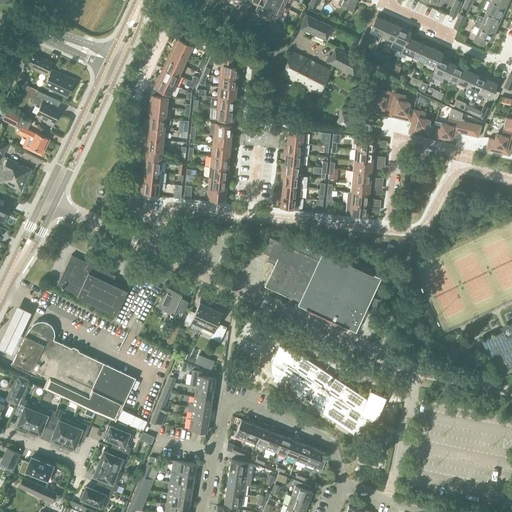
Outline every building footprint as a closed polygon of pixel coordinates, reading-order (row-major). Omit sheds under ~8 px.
[(221,0),(220,3),(224,5),(226,0),(233,0),(231,5),(236,7),(239,1),(244,3),(241,9),(245,11),(250,0),(251,0),(254,2),(258,3),(259,0),(221,0)] [(261,0),(258,6),(256,5),(253,12),(268,19),(278,16),(281,10),(287,13),(289,9),(283,6),(286,0),(292,3),(293,0),(261,0)] [(311,0),(308,6),(309,6),(316,9),(320,0),(319,0),(311,0)] [(356,0),(339,0),(338,2),(353,8),(356,0)] [(462,1),(459,0),(455,0),(451,10),(457,12),(462,1)] [(491,0),(484,0),(481,9),(486,11),(502,18),(505,11),(503,11),(505,6),(491,0)] [(502,18),(486,11),(484,17),(478,15),(476,20),(496,28),(498,24),(499,25),(502,18)] [(221,19),(227,22),(230,16),(223,13),(221,19)] [(305,14),(299,27),(327,40),(330,33),(332,34),(335,28),(305,14)] [(466,16),(460,14),(455,24),(461,27),(466,16)] [(379,41),(381,36),(388,21),(377,17),(370,31),(376,33),(374,39),(379,41)] [(496,28),(476,20),(473,25),(479,28),(473,41),(483,46),(487,38),(490,40),(496,28)] [(381,36),(393,41),(399,26),(388,21),(381,36)] [(411,32),(399,26),(393,41),(404,46),(408,37),(409,37),(411,32)] [(184,41),(177,37),(172,47),(188,55),(192,46),(196,47),(199,39),(188,34),(184,41)] [(406,53),(413,56),(420,42),(409,37),(408,37),(404,46),(400,55),(403,57),(405,56),(406,53)] [(368,40),(363,38),(358,49),(363,51),(368,40)] [(422,67),(424,61),(431,47),(420,42),(413,56),(419,59),(416,64),(422,67)] [(172,47),(167,57),(184,65),(188,55),(172,47)] [(424,61),(436,66),(440,58),(443,52),(431,47),(424,61)] [(331,56),(329,55),(326,61),(356,76),(363,63),(335,49),(331,56)] [(331,71),(292,51),(280,75),(319,95),(331,71)] [(31,53),(25,65),(46,75),(47,74),(49,75),(44,87),(66,98),(75,80),(50,68),(53,62),(42,57),(41,58),(31,53)] [(179,75),(184,65),(167,57),(163,67),(179,75)] [(221,60),(220,75),(237,77),(238,66),(234,66),(235,59),(224,58),(221,60)] [(451,63),(440,58),(436,66),(433,72),(445,77),(451,63)] [(445,77),(456,82),(463,68),(451,63),(445,77)] [(174,84),(179,75),(163,67),(158,77),(174,84)] [(385,71),(380,67),(377,73),(382,76),(385,71)] [(456,82),(467,87),(469,84),(474,73),(463,68),(456,82)] [(467,87),(479,92),(485,78),(486,75),(475,70),(474,73),(469,84),(467,87)] [(236,88),(237,77),(220,75),(218,86),(236,88)] [(486,75),(485,78),(479,92),(476,97),(481,99),(484,94),(491,97),(498,80),(486,75)] [(170,95),(174,84),(158,77),(153,87),(170,95)] [(235,99),(236,88),(218,86),(217,97),(235,99)] [(364,110),(387,116),(393,92),(381,89),(380,94),(374,93),(372,99),(367,98),(364,110)] [(39,108),(36,115),(44,118),(42,121),(53,126),(61,109),(45,102),(48,95),(37,90),(31,102),(38,105),(39,108)] [(387,116),(410,121),(414,109),(409,108),(410,102),(404,100),(405,95),(393,92),(387,116)] [(168,96),(150,94),(149,106),(167,108),(168,96)] [(234,110),(235,99),(217,97),(211,96),(210,107),(216,107),(216,108),(234,110)] [(166,118),(167,108),(149,106),(148,116),(166,118)] [(490,108),(484,106),(480,116),(485,119),(490,108)] [(440,126),(435,125),(432,139),(455,144),(461,120),(463,112),(451,107),(448,117),(447,123),(441,121),(440,126)] [(233,121),(234,110),(216,108),(215,119),(233,121)] [(408,133),(432,139),(435,125),(430,123),(431,119),(425,117),(426,112),(414,109),(410,121),(408,133)] [(3,119),(15,125),(19,116),(7,110),(3,119)] [(347,128),(352,117),(342,112),(337,122),(347,128)] [(511,113),(511,118),(506,117),(503,129),(511,131),(511,113)] [(40,151),(47,137),(36,132),(35,134),(27,130),(31,122),(19,116),(15,125),(20,128),(18,133),(32,140),(29,146),(40,151)] [(166,118),(148,116),(147,119),(144,119),(144,127),(147,127),(165,129),(165,123),(170,123),(171,118),(166,118)] [(466,135),(470,122),(464,121),(461,133),(466,135)] [(209,133),(213,134),(231,136),(232,125),(210,122),(209,133)] [(466,135),(473,136),(475,124),(470,122),(466,135)] [(481,125),(475,124),(473,136),(478,137),(481,125)] [(163,140),(165,129),(147,127),(146,138),(163,140)] [(511,131),(503,129),(502,134),(495,132),(494,139),(488,137),(486,150),(509,155),(511,144),(511,131)] [(288,130),(287,141),(305,143),(306,132),(288,130)] [(325,140),(324,145),(329,146),(330,133),(323,132),(322,140),(325,140)] [(333,133),(332,140),(332,146),(336,147),(337,141),(339,142),(340,134),(333,133)] [(213,134),(212,145),(230,147),(231,136),(213,134)] [(162,150),(163,140),(146,138),(144,149),(162,150)] [(357,138),(355,149),(373,151),(374,139),(357,138)] [(8,144),(0,140),(0,154),(2,156),(8,144)] [(287,141),(286,152),(304,154),(305,143),(287,141)] [(212,145),(211,156),(229,157),(230,147),(212,145)] [(161,161),(162,150),(144,149),(143,159),(161,161)] [(355,149),(354,159),(372,161),(373,151),(355,149)] [(286,152),(285,163),(303,165),(304,154),(286,152)] [(228,168),(229,157),(211,156),(210,166),(228,168)] [(31,169),(8,158),(2,170),(8,172),(3,182),(20,191),(31,169)] [(143,159),(142,170),(160,172),(161,161),(143,159)] [(371,172),(372,161),(354,159),(353,170),(371,172)] [(285,163),(284,174),(301,176),(303,165),(285,163)] [(210,166),(209,177),(227,179),(228,168),(210,166)] [(166,173),(160,172),(142,170),(141,181),(159,183),(165,183),(166,173)] [(370,183),(371,172),(353,170),(352,181),(370,183)] [(284,174),(282,184),(300,186),(300,187),(306,187),(307,176),(301,176),(284,174)] [(226,190),(227,179),(209,177),(208,188),(226,190)] [(165,183),(159,183),(141,181),(140,192),(158,194),(158,189),(162,189),(165,187),(165,183)] [(369,193),(370,183),(352,181),(351,192),(369,193)] [(182,185),(175,184),(174,197),(181,198),(182,185)] [(282,184),(281,195),(299,197),(300,187),(300,186),(282,184)] [(225,201),(226,190),(208,188),(207,199),(225,201)] [(368,204),(369,193),(351,192),(348,191),(347,202),(368,204)] [(298,208),(299,197),(281,195),(280,206),(298,208)] [(11,202),(0,196),(0,219),(2,221),(11,202)] [(322,213),(323,200),(316,199),(315,212),(322,213)] [(326,200),(325,213),(332,214),(333,201),(326,200)] [(367,216),(368,204),(347,202),(346,213),(349,214),(367,216)] [(356,331),(370,301),(381,277),(374,273),(374,271),(341,256),(340,258),(323,250),(307,242),(304,248),(283,238),(281,241),(276,239),(270,236),(263,251),(269,254),(268,255),(276,259),(265,285),(299,301),(297,304),(356,331)] [(116,315),(122,302),(127,290),(126,291),(114,285),(117,276),(116,277),(72,256),(72,255),(71,255),(57,285),(58,286),(58,285),(78,294),(77,297),(78,296),(89,301),(116,313),(116,314),(116,315)] [(181,296),(182,294),(176,291),(176,289),(167,287),(158,306),(170,312),(170,313),(172,313),(171,316),(180,318),(188,301),(181,296)] [(202,326),(211,307),(200,302),(194,315),(188,312),(183,324),(189,326),(191,321),(202,326)] [(16,305),(0,338),(0,347),(11,353),(30,311),(16,305)] [(222,312),(211,307),(202,326),(214,331),(211,337),(220,341),(226,329),(217,325),(222,312)] [(173,326),(166,342),(172,345),(182,322),(176,319),(173,326)] [(49,377),(43,388),(89,410),(90,410),(115,420),(136,377),(53,339),(55,334),(54,329),(51,325),(47,322),(42,320),(37,321),(33,324),(30,328),(26,336),(12,365),(34,375),(36,371),(49,377)] [(508,368),(508,369),(511,366),(511,327),(510,324),(508,323),(505,324),(503,326),(502,328),(502,331),(482,341),(490,357),(501,352),(504,359),(496,363),(500,371),(508,368)] [(371,391),(367,399),(300,354),(299,355),(295,353),(296,352),(279,345),(273,360),(272,362),(271,365),(271,368),(272,370),(272,372),(273,375),(275,377),(273,380),(306,402),(353,433),(355,431),(358,431),(361,431),(365,431),(367,430),(369,428),(371,427),(373,425),(375,423),(386,397),(371,391)] [(178,355),(185,359),(188,353),(180,350),(178,355)] [(213,361),(198,355),(196,362),(210,368),(213,361)] [(190,385),(196,386),(213,389),(215,377),(200,375),(201,371),(192,370),(190,385)] [(29,381),(17,375),(6,398),(5,400),(17,406),(29,381)] [(168,380),(164,391),(169,393),(174,383),(168,380)] [(212,399),(213,389),(196,386),(194,397),(212,399)] [(166,402),(169,393),(164,391),(160,399),(166,402)] [(210,410),(212,399),(194,397),(193,403),(189,402),(189,407),(191,407),(210,410)] [(17,425),(29,429),(37,408),(25,403),(27,400),(21,398),(15,411),(21,414),(17,425)] [(164,406),(166,402),(160,399),(156,410),(162,412),(166,414),(174,415),(174,413),(173,412),(167,411),(168,408),(164,406)] [(192,412),(191,418),(208,421),(210,410),(191,407),(189,407),(188,411),(192,412)] [(48,412),(37,408),(29,429),(40,434),(44,423),(50,425),(57,408),(55,411),(50,409),(48,412)] [(51,438),(63,443),(72,422),(60,417),(63,410),(57,408),(50,425),(55,427),(51,438)] [(157,424),(162,412),(156,410),(151,422),(157,424)] [(232,417),(231,421),(239,424),(241,420),(232,416),(232,417)] [(207,432),(208,421),(191,418),(189,429),(207,432)] [(235,436),(245,440),(252,424),(241,420),(239,424),(235,436)] [(82,426),(72,422),(63,443),(74,448),(79,437),(84,439),(90,425),(84,423),(82,426)] [(245,440),(256,444),(262,428),(252,424),(245,440)] [(105,431),(107,432),(105,438),(116,442),(114,448),(128,453),(131,447),(128,446),(133,434),(110,425),(110,426),(108,425),(105,431)] [(272,431),(262,428),(256,444),(266,448),(272,431)] [(276,452),(282,435),(272,431),(266,448),(276,452)] [(276,452),(286,455),(292,439),(282,435),(276,452)] [(302,443),(292,439),(286,455),(296,459),(302,443)] [(312,447),(302,443),(296,459),(306,463),(312,447)] [(242,449),(234,445),(231,451),(239,454),(242,449)] [(324,456),(321,455),(323,451),(312,447),(306,463),(304,468),(311,471),(316,468),(316,467),(322,469),(326,460),(324,456)] [(3,458),(1,462),(13,468),(18,458),(20,453),(7,448),(3,458)] [(98,462),(121,472),(118,470),(123,458),(126,459),(128,453),(114,448),(117,449),(114,454),(103,450),(98,462)] [(52,467),(53,465),(31,456),(29,462),(23,460),(19,471),(25,474),(26,471),(47,480),(48,477),(50,478),(54,468),(52,467)] [(172,471),(177,472),(194,475),(196,464),(173,460),(172,471)] [(231,460),(229,471),(247,474),(252,475),(254,463),(231,460)] [(116,484),(121,472),(98,462),(93,475),(104,480),(102,485),(116,491),(118,485),(116,484)] [(252,475),(247,474),(229,471),(228,481),(245,484),(251,485),(252,475)] [(192,485),(194,475),(177,472),(175,483),(192,485)] [(57,493),(23,477),(18,487),(52,503),(57,493)] [(295,485),(292,495),(308,502),(312,491),(308,490),(310,486),(294,479),(292,484),(295,485)] [(243,495),(245,484),(228,481),(226,492),(243,495)] [(192,486),(192,485),(175,483),(170,482),(168,493),(191,496),(192,491),(193,491),(194,486),(192,486)] [(116,491),(102,485),(99,484),(97,490),(86,485),(84,491),(82,490),(79,497),(81,497),(81,498),(103,507),(108,495),(111,496),(113,490),(116,491)] [(224,503),(241,506),(243,495),(226,492),(224,503)] [(190,502),(191,496),(168,493),(166,503),(189,506),(190,507),(191,502),(190,502)] [(303,511),(304,511),(308,502),(292,495),(287,506),(303,511)] [(188,511),(189,506),(166,503),(165,511),(188,511)]
